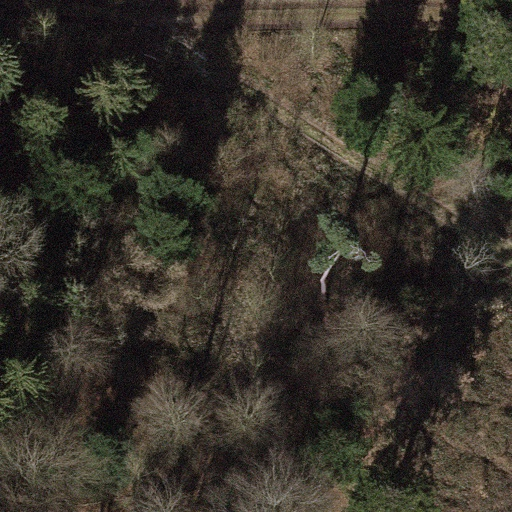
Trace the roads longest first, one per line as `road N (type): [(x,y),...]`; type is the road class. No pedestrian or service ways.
road 1 (track): [(104,0),(511,256)]
road 2 (track): [(141,0),(511,18)]
